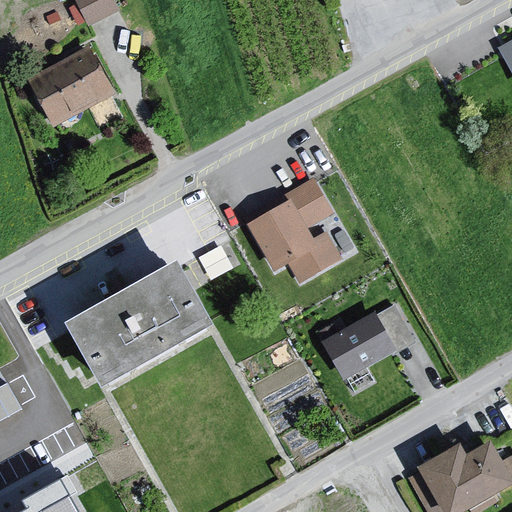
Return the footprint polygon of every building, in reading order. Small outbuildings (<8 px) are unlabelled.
[(115,0),(77,0),(91,27),(121,12),(115,0)] [(511,44),(498,53),(511,76),(511,44)] [(92,51),(27,82),(51,132),(112,98),(92,51)] [(288,205),(246,230),(269,276),(287,266),(297,288),(341,263),(327,236),(311,243),(305,231),(334,215),(313,181),(284,196),(288,205)] [(210,274),(233,263),(222,241),(199,252),(210,274)] [(168,270),(60,333),(92,393),(203,329),(168,270)] [(372,317),(323,343),(340,381),(394,357),(372,317)] [(0,420),(22,408),(8,384),(0,388),(0,420)] [(457,446),(412,479),(431,511),(466,511),(511,485),(511,458),(504,464),(490,445),(461,460),(457,446)] [(76,511),(60,482),(24,502),(27,508),(19,511),(76,511)]
